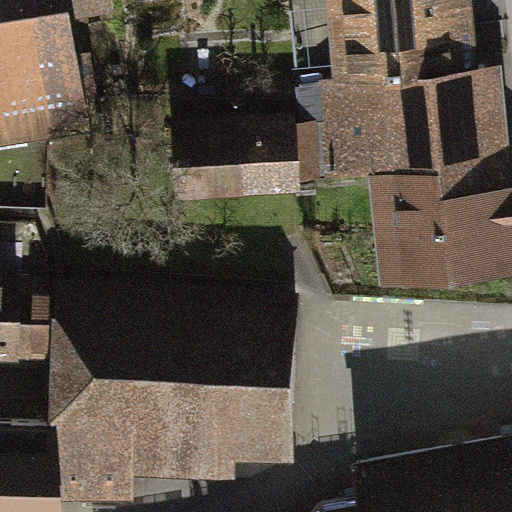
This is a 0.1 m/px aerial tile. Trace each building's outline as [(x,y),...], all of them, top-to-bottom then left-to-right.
[(0,0),(0,144),(79,133),(63,25),(151,12),(148,0),(0,0)] [(381,278),(511,263),(511,151),(502,67),(486,64),(479,0),(332,0),(341,72),(316,77),(332,179),(370,175),(381,278)] [(300,111),(175,121),(182,201),(307,191),(300,111)] [(0,356),(52,360),(56,271),(0,271),(0,356)] [(309,284),(56,271),(52,360),(47,495),(72,496),(138,502),(139,475),(237,480),(238,463),(300,466),(309,284)] [(0,511),(71,511),(72,496),(47,495),(52,360),(0,358),(0,511)] [(511,511),(511,433),(360,461),(368,511),(511,511)]
